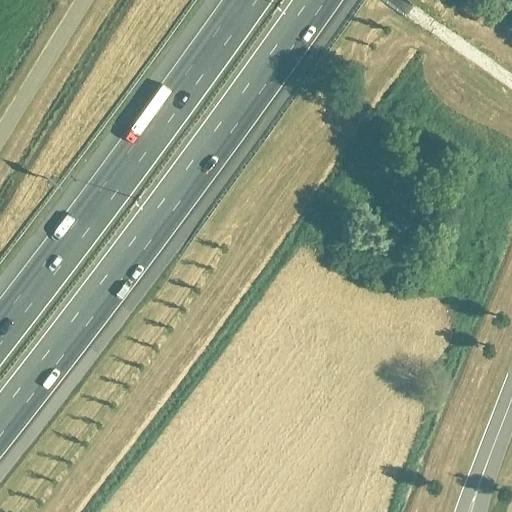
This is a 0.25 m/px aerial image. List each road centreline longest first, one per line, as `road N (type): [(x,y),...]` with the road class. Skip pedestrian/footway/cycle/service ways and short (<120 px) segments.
road 1 (motorway): [(0,428),(318,0)]
road 2 (motorway): [(246,0),(0,337)]
road 3 (unclassified): [(0,134),(82,0)]
